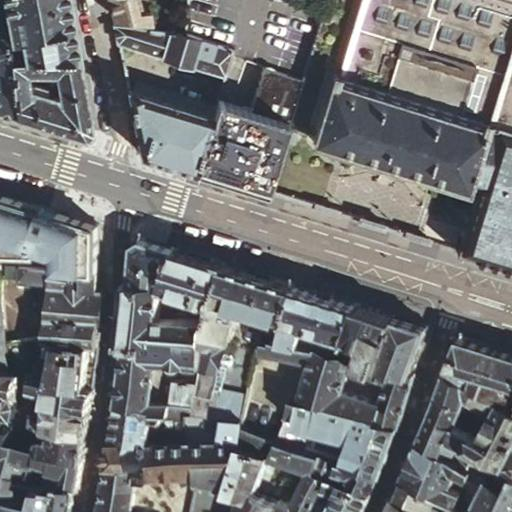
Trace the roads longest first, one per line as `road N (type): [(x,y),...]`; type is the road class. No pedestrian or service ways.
road 1 (tertiary): [(511,307),(119,187)]
road 2 (residential): [(119,187),(88,0)]
road 3 (tertiary): [(119,187),(0,150)]
